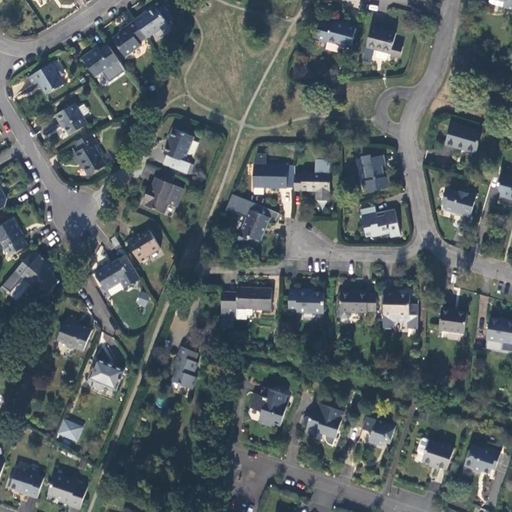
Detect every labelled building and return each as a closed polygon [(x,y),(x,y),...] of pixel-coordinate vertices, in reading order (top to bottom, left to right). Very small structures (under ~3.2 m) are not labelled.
[(511,0),(495,0),(504,2),(503,7),(511,9),(511,4),(511,0)] [(143,15),(135,20),(148,39),(168,25),(157,7),(144,16),(143,15)] [(148,39),(135,20),(127,26),(128,27),(113,38),(127,58),(142,47),(140,44),(148,39)] [(321,20),(316,40),(327,43),(327,40),(352,46),(357,27),(349,25),(332,21),(332,23),(321,20)] [(397,34),(372,27),(366,47),(391,54),(393,58),(398,59),(402,58),(404,48),(394,45),(397,34)] [(114,69),(122,63),(108,44),(101,49),(99,48),(93,53),(92,51),(83,58),(96,77),(112,66),(114,69)] [(65,84),(52,63),(30,77),(35,86),(41,82),(48,95),(65,84)] [(465,108),(468,98),(458,97),(456,105),(465,108)] [(88,124),(75,103),(56,115),(61,123),(63,122),(70,134),(88,124)] [(482,132),(452,124),(446,144),(476,153),(482,132)] [(185,160),(195,137),(174,128),(171,134),(173,135),(165,153),(169,155),(165,164),(187,173),(192,163),(185,160)] [(92,132),(76,142),(81,149),(75,153),(79,161),(81,160),(90,175),(107,164),(95,144),(98,143),(92,132)] [(365,193),(391,187),(389,176),(385,176),(383,166),(386,165),(384,155),(371,157),(371,154),(363,156),(367,180),(363,182),(365,193)] [(296,175),(296,190),(317,191),(317,195),(331,195),(332,172),(332,160),(316,159),(316,172),(303,172),(303,176),(296,175)] [(289,165),(254,164),(254,187),(288,188),(289,165)] [(176,176),(163,172),(160,179),(173,184),(176,176)] [(511,177),(501,174),(498,186),(502,194),(501,197),(511,200),(511,177)] [(173,184),(160,179),(156,178),(149,194),(147,193),(143,204),(165,213),(169,204),(176,207),(183,189),(173,184)] [(0,208),(6,205),(8,197),(2,188),(4,186),(1,182),(0,182),(0,208)] [(446,190),(443,200),(448,201),(447,206),(445,210),(471,218),(477,197),(459,192),(459,194),(446,190)] [(362,209),(365,227),(370,226),(373,237),(390,233),(391,238),(401,236),(396,209),(386,211),(387,215),(378,217),(376,206),(362,209)] [(277,219),(279,213),(263,207),(261,213),(251,209),(247,219),(249,220),(247,225),(245,224),(240,235),(248,239),(249,238),(250,236),(252,235),(259,238),(261,239),(265,230),(264,230),(266,225),(267,226),(272,216),(277,219)] [(28,245),(13,219),(0,227),(0,237),(6,246),(4,248),(8,256),(28,245)] [(162,248),(151,229),(137,237),(136,235),(128,241),(141,263),(149,258),(148,256),(162,248)] [(37,293),(47,293),(57,281),(53,277),(55,275),(51,272),(52,268),(48,266),(45,266),(43,265),(47,260),(41,255),(42,253),(36,247),(6,281),(13,287),(24,276),(32,283),(31,289),(37,293)] [(142,278),(127,254),(97,273),(107,290),(109,289),(122,281),(129,277),(133,284),(142,278)] [(55,265),(48,259),(47,260),(43,265),(45,266),(48,266),(52,268),(55,265)] [(122,281),(109,289),(112,295),(126,287),(122,281)] [(222,292),(222,317),(237,318),(238,309),(272,311),(273,288),(238,286),(238,293),(222,292)] [(290,311),(324,312),(325,292),(298,291),(297,289),(290,289),(290,311)] [(144,307),(150,296),(142,291),(136,303),(144,307)] [(360,292),(341,292),(341,312),(368,312),(369,291),(360,291),(360,292)] [(391,291),(384,291),(384,328),(394,328),(394,322),(397,322),(397,317),(409,318),(408,328),(418,328),(419,305),(411,305),(411,295),(409,295),(409,294),(407,292),(400,292),(399,294),(398,295),(396,295),(391,295),(391,291)] [(465,333),(468,313),(450,310),(450,308),(443,307),(440,330),(465,333)] [(65,323),(74,327),(76,322),(67,318),(65,323)] [(511,321),(491,318),(487,339),(511,343),(511,321)] [(79,329),(74,327),(65,323),(63,327),(59,329),(60,333),(57,341),(67,346),(68,349),(71,351),(75,349),(84,353),(93,332),(80,326),(79,329)] [(185,347),(196,352),(199,344),(188,339),(185,347)] [(192,390),(198,377),(193,375),(198,363),(195,361),(198,353),(196,352),(185,347),(181,346),(173,367),(177,369),(172,381),(192,390)] [(125,371),(97,360),(89,379),(116,390),(125,371)] [(413,383),(414,375),(404,373),(404,381),(413,383)] [(282,426),(288,407),(285,406),(289,395),(264,387),(261,396),(256,394),(251,407),(258,409),(258,411),(263,413),(260,422),(276,428),(277,425),(282,426)] [(335,446),(346,412),(320,403),(315,419),(311,417),(306,419),(305,425),(309,426),(308,430),(319,435),(320,433),(327,436),(327,439),(328,441),(330,444),(332,445),(335,446)] [(422,411),(419,419),(428,422),(430,414),(422,411)] [(397,427),(368,417),(360,442),(377,447),(378,444),(384,446),(386,440),(392,442),(397,427)] [(84,427),(65,419),(61,427),(59,433),(78,441),(84,427)] [(424,460),(430,462),(441,465),(449,468),(455,448),(451,447),(451,444),(446,442),(443,445),(430,440),(424,460)] [(492,472),(493,468),(495,461),(499,463),(503,450),(487,444),(486,447),(474,443),(468,464),(474,466),(476,470),(481,472),(485,470),(492,472)] [(39,498),(45,478),(38,476),(39,473),(30,470),(29,473),(18,469),(14,479),(12,478),(10,487),(16,489),(15,491),(39,498)] [(81,508),(89,487),(78,484),(79,482),(56,475),(50,494),(58,498),(62,501),(71,504),(70,506),(81,508)]
